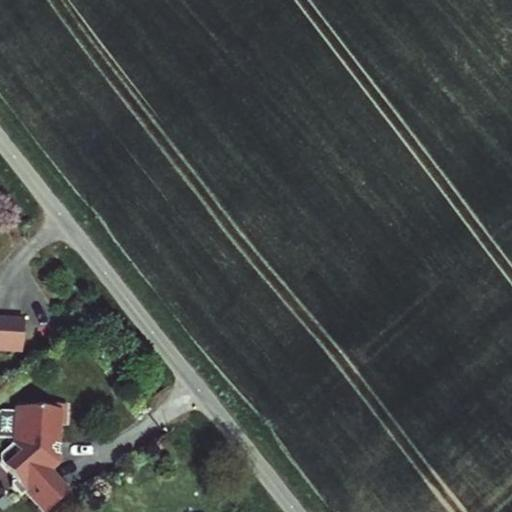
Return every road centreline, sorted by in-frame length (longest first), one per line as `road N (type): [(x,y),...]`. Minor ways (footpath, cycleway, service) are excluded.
road 1 (unclassified): [(0,138),(295,511)]
road 2 (unknown): [(197,389),(128,440),(68,467)]
